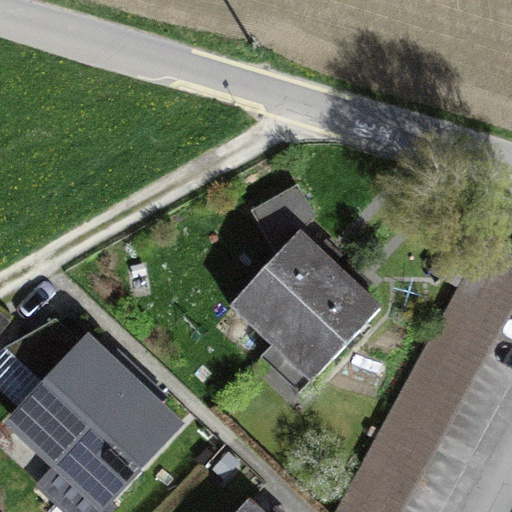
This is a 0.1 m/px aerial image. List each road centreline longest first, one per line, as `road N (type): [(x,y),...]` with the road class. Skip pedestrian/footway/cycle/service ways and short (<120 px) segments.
road 1 (unclassified): [(511,156),(0,12)]
road 2 (track): [(328,105),(0,298)]
road 3 (unclassified): [(455,511),(511,391)]
